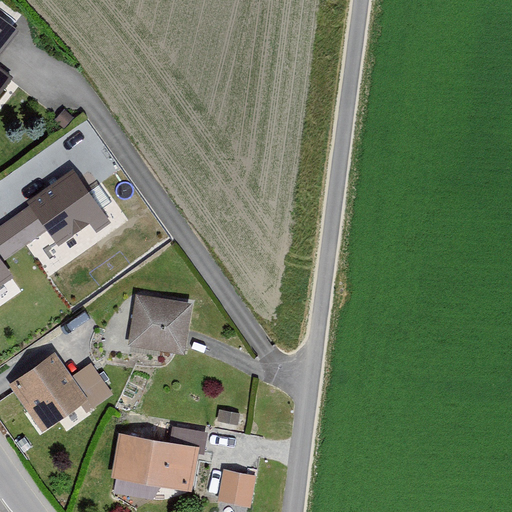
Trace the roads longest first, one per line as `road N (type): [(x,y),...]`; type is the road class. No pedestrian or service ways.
road 1 (residential): [(304,407),(86,97),(15,51)]
road 2 (residential): [(361,0),(304,407)]
